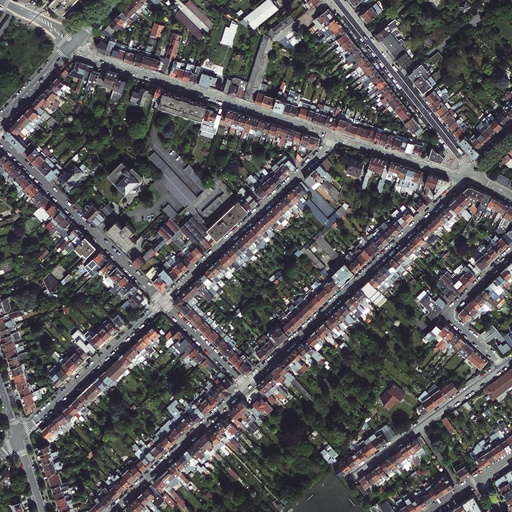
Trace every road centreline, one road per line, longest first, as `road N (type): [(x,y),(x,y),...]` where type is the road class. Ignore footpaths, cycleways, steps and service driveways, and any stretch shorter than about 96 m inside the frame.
road 1 (residential): [(245,385),(467,177)]
road 2 (tertiary): [(336,136),(109,63),(78,40)]
road 3 (residential): [(336,136),(162,302)]
road 4 (residential): [(162,302),(0,139)]
road 5 (residential): [(336,0),(467,177)]
road 6 (residential): [(162,302),(18,437)]
road 7 (residential): [(503,366),(347,479)]
road 8 (residential): [(111,511),(245,385)]
road 9 (residential): [(511,250),(450,316),(503,366)]
road 10 (tertiary): [(467,177),(336,136)]
